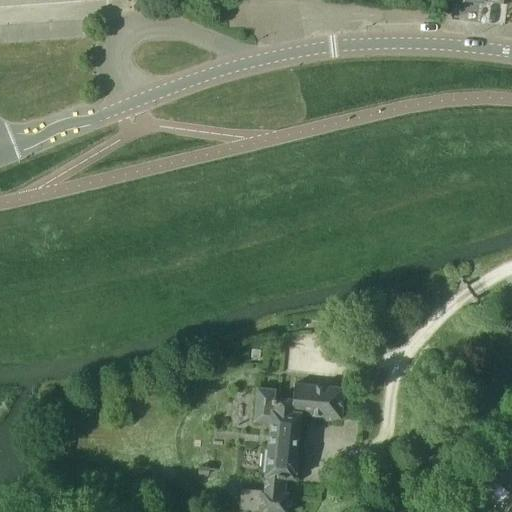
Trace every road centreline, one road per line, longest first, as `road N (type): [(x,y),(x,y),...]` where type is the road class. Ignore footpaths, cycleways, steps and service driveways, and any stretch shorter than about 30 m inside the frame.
road 1 (tertiary): [(127,105),(297,50),(435,42),(511,52)]
road 2 (tertiary): [(127,105),(0,153)]
